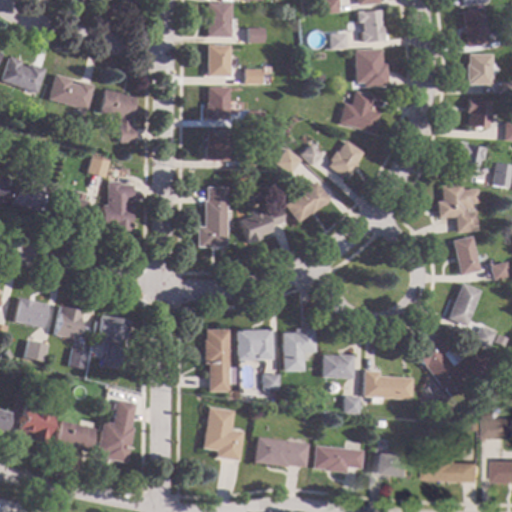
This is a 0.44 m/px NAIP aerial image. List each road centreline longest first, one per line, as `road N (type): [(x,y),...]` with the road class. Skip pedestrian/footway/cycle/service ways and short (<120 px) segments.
road 1 (residential): [(161,0),(155,507)]
road 2 (residential): [(414,0),(422,101),(398,171),(372,214),(295,271),(218,292),(158,288)]
road 3 (residential): [(353,511),(304,505),(174,511),(0,474)]
road 4 (residential): [(312,264),(346,312),(384,317),(404,306),(414,286),(412,260),(372,214)]
road 5 (residential): [(0,5),(73,38),(161,58)]
road 6 (residential): [(158,288),(0,250)]
